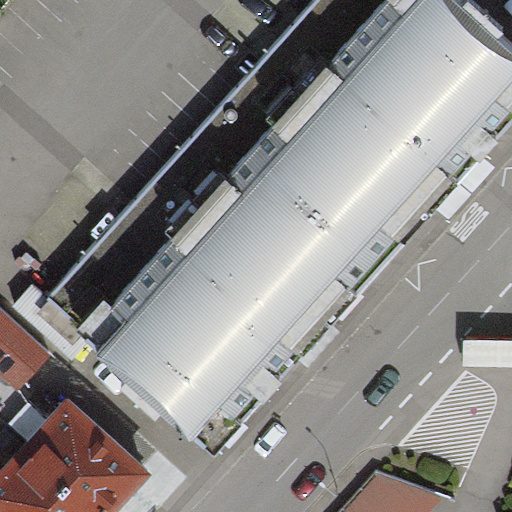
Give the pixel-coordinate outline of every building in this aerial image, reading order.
[(511,82),(511,16),(493,0),(349,0),(80,306),(213,422),(511,82)] [(40,344),(0,307),(0,376),(11,387),(46,350),(40,344)] [(147,455),(61,383),(16,437),(102,509),(147,455)] [(99,511),(102,509),(16,437),(0,455),(0,511),(99,511)] [(421,511),(434,498),(375,478),(344,511),(421,511)]
